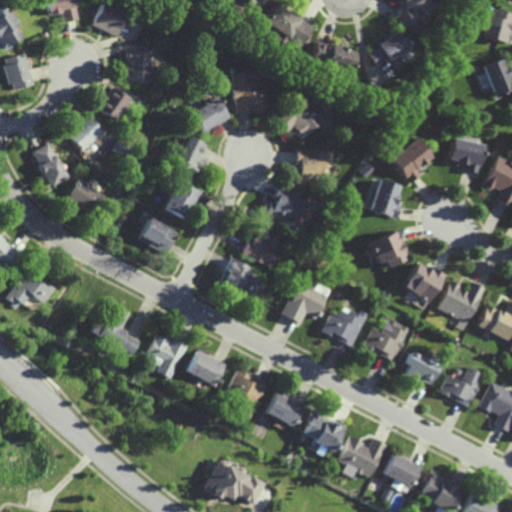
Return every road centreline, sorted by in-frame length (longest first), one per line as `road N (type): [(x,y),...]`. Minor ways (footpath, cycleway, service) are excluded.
road 1 (residential): [(511,475),(44,231),(0,184)]
road 2 (residential): [(171,511),(0,365)]
road 3 (residential): [(176,300),(249,152)]
